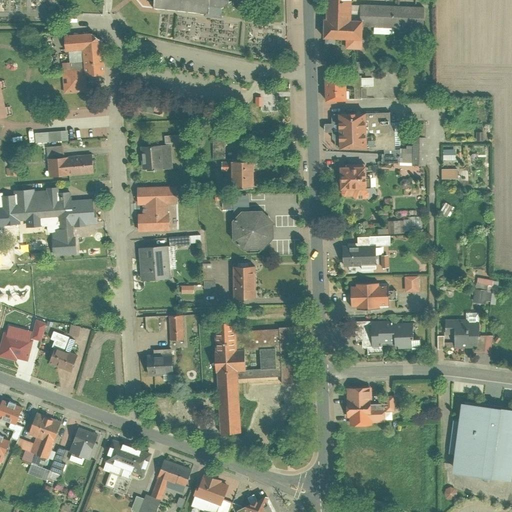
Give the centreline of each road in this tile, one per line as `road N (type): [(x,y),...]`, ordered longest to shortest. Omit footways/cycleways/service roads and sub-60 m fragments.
road 1 (residential): [(124,51),(115,74),(132,427)]
road 2 (residential): [(312,102),(432,113),(428,363)]
road 3 (tertiary): [(312,102),(321,365)]
road 4 (tertiary): [(325,496),(132,427)]
road 5 (residential): [(311,76),(160,47),(124,51)]
road 6 (tertiary): [(132,427),(0,378)]
road 7 (tertiary): [(321,365),(325,496)]
